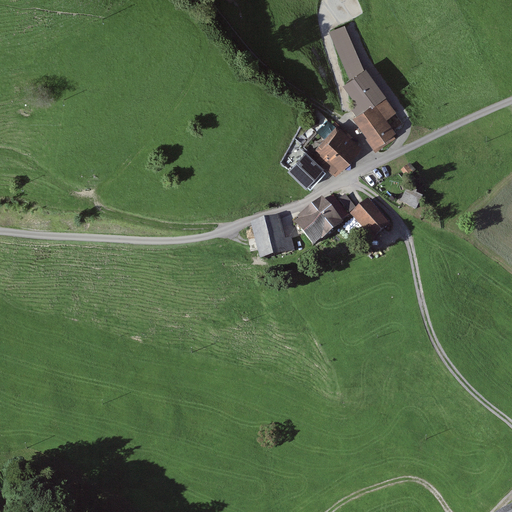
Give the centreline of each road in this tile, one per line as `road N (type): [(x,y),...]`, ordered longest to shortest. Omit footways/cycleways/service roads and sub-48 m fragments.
road 1 (unclassified): [(511,98),(375,159),(335,190),(194,236),(0,229)]
road 2 (track): [(352,176),(411,230),(427,317),(461,378),(511,423)]
road 3 (track): [(375,159),(356,128),(246,54),(219,0)]
road 4 (track): [(448,511),(422,474),(387,479),(319,511)]
